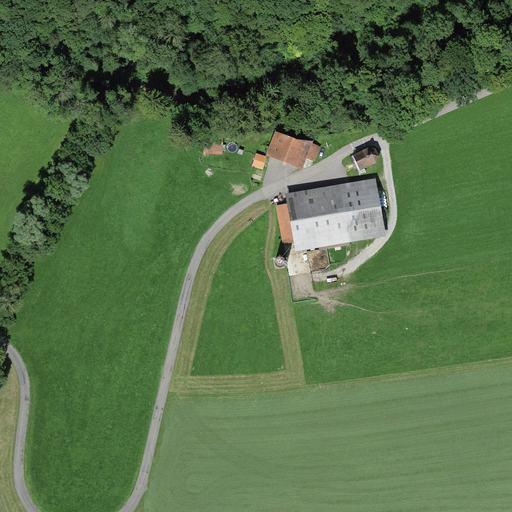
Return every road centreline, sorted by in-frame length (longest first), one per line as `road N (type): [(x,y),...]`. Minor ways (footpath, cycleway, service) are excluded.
road 1 (unclassified): [(511,77),(246,202),(218,226),(192,270),(143,481),(127,511)]
road 2 (unclassified): [(34,511),(20,480),(23,374),(0,341)]
